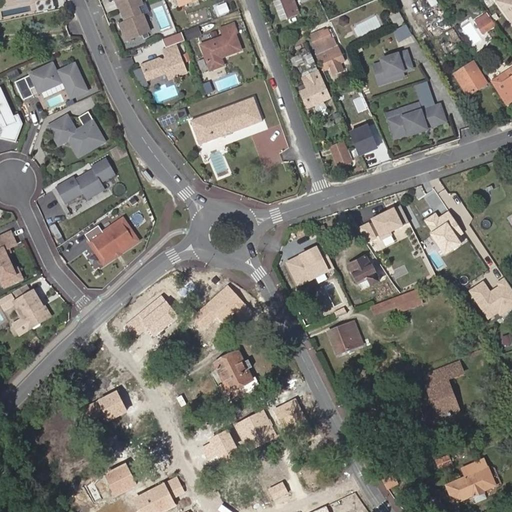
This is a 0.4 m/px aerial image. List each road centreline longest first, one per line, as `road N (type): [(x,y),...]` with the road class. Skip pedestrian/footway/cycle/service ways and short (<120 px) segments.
road 1 (tertiary): [(210,215),(143,139),(78,0)]
road 2 (tertiary): [(245,251),(362,477)]
road 3 (residential): [(217,511),(138,362),(99,317)]
road 4 (residential): [(327,199),(251,0)]
road 5 (tertiary): [(511,136),(327,199)]
road 6 (residential): [(12,179),(53,268),(99,317)]
road 7 (tertiary): [(99,317),(0,416)]
road 8 (tertiary): [(204,244),(145,276),(99,317)]
